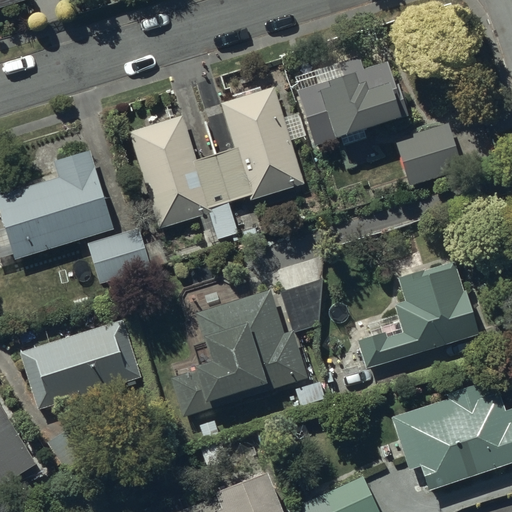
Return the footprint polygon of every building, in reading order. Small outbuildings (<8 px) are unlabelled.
[(298,88),(316,142),(408,112),(388,58),(364,66),(360,53),(338,60),(341,70),(328,74),(330,77),(298,88)] [(286,119),(274,84),(220,103),(235,144),(196,157),(183,112),(129,129),(159,227),(200,214),(208,239),(239,230),(229,200),(250,193),(251,198),(306,182),(290,135),(301,131),(296,116),(286,119)] [(448,120),(396,136),(411,183),(462,165),(448,120)] [(0,207),(16,257),(114,226),(89,148),(54,159),(59,173),(0,191),(0,207)] [(139,225),(88,240),(100,282),(152,267),(139,225)] [(367,365),(479,331),(457,256),(398,274),(406,298),(395,302),(398,312),(369,321),(373,334),(359,338),(367,365)] [(281,290),(293,328),(284,330),(270,286),(195,310),(204,340),(206,339),(211,356),(194,361),(196,367),(171,375),(183,414),(308,374),(294,332),(319,324),(323,276),(281,290)] [(123,316),(20,348),(38,407),(141,375),(123,316)] [(369,385),(361,357),(329,366),(338,395),(369,385)] [(448,394),(392,414),(410,467),(423,462),(431,487),(511,458),(511,404),(506,407),(500,389),(483,395),(478,380),(447,390),(448,394)] [(0,483),(36,461),(0,402),(0,483)] [(287,511),(288,511),(270,465),(215,486),(218,494),(169,511),(287,511)] [(374,511),(380,510),(362,473),(299,503),(303,511),(374,511)]
